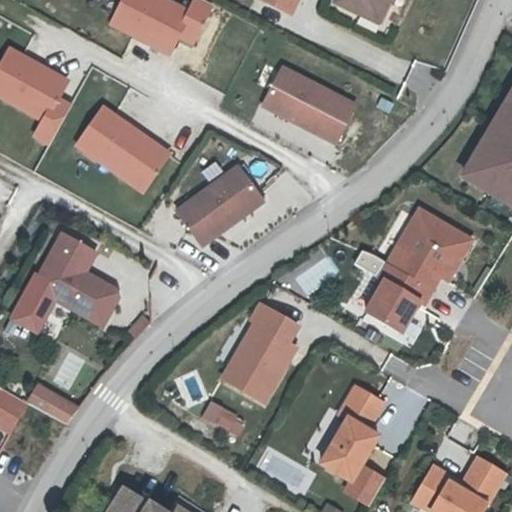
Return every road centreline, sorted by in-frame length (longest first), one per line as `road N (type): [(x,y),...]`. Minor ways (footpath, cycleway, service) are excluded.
road 1 (residential): [(45,511),(107,407),(221,299),(419,151),(453,102),(501,0)]
road 2 (unknown): [(221,299),(44,195),(22,198),(0,230)]
road 3 (unknown): [(337,217),(262,149),(185,111)]
